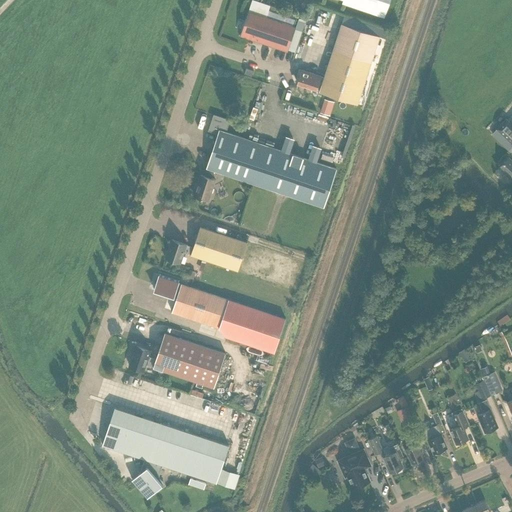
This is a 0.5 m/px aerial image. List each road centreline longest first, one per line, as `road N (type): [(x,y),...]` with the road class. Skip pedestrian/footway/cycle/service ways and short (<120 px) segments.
road 1 (unclassified): [(84,396),(216,0)]
road 2 (unknown): [(201,43),(281,66),(308,56),(317,43)]
road 3 (tertiary): [(392,510),(503,462)]
